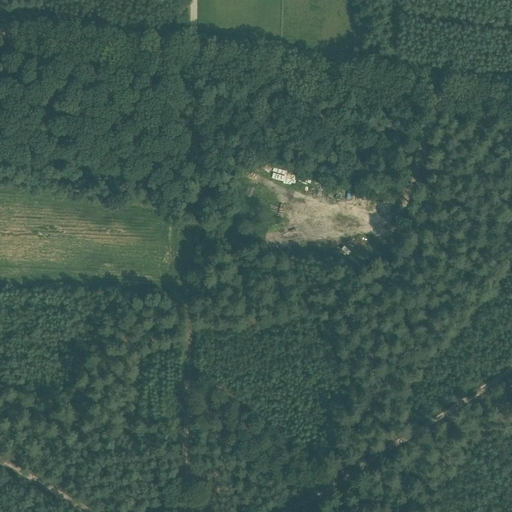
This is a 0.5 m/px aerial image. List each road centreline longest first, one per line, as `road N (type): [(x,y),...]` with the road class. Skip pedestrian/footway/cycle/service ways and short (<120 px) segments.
road 1 (track): [(184,55),(196,176),(183,511)]
road 2 (track): [(184,55),(511,98)]
road 3 (track): [(511,356),(278,511)]
road 4 (track): [(0,28),(184,55)]
